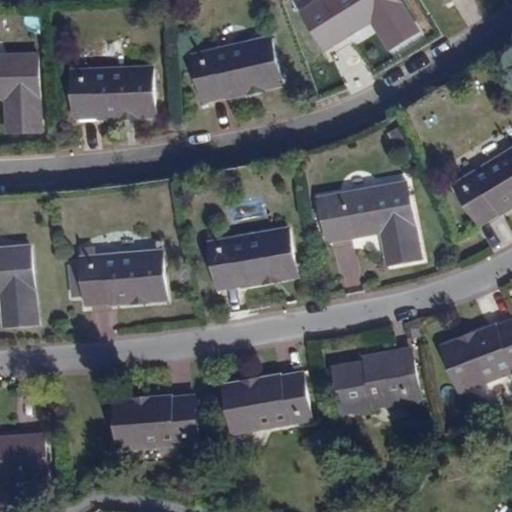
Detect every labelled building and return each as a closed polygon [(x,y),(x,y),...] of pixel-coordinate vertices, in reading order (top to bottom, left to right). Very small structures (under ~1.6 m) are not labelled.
[(398,0),(323,0),(302,13),(326,51),(371,23),(389,48),(418,30),(398,0)] [(192,58),(202,101),(281,83),(270,38),(192,58)] [(0,99),(4,100),(5,132),(41,131),(39,53),(0,54),(0,99)] [(72,72),(74,116),(153,113),(152,68),(72,72)] [(511,151),(455,187),(479,225),(511,204),(511,151)] [(319,198),(327,243),(379,234),(386,264),(420,258),(406,183),(319,198)] [(210,243),(218,287),(296,273),(287,229),(210,243)] [(0,247),(0,302),(3,325),(37,322),(30,245),(0,247)] [(71,265),(73,294),(86,294),(86,303),(165,297),(162,253),(83,260),(83,264),(71,265)] [(511,323),(442,350),(458,391),(511,369),(511,323)] [(367,360),(368,363),(369,368),(412,361),(410,352),(367,360)] [(369,368),(368,363),(332,368),(340,411),(419,398),(412,361),(369,368)] [(222,389),(230,432),(309,418),(301,376),(222,389)] [(113,404),(118,448),(196,441),(192,398),(113,404)] [(0,483),(45,479),(41,434),(0,436),(0,483)]
